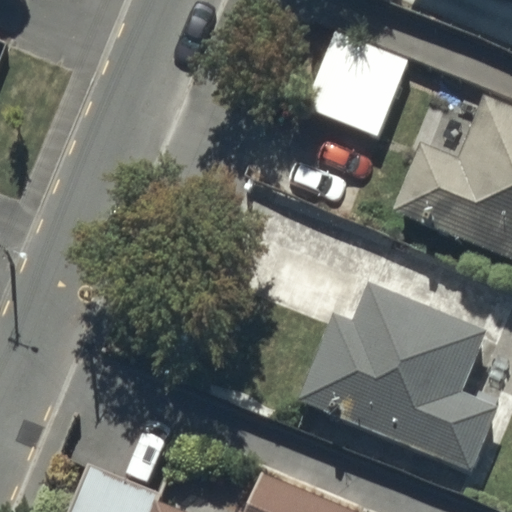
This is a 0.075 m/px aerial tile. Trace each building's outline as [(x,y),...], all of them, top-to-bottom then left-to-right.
[(511,0),(485,0),(511,11),(511,0)] [(407,49),(332,20),(301,101),(375,130),(407,49)] [(511,100),(480,87),(454,150),(417,135),(387,206),(511,258),(511,100)] [(295,386),(337,403),(471,459),(497,396),(460,381),(485,320),(366,272),(351,307),(331,299),(295,386)] [(223,511),(155,485),(158,479),(89,454),(65,511),(353,511),(359,498),(260,458),(238,511),(223,511)]
